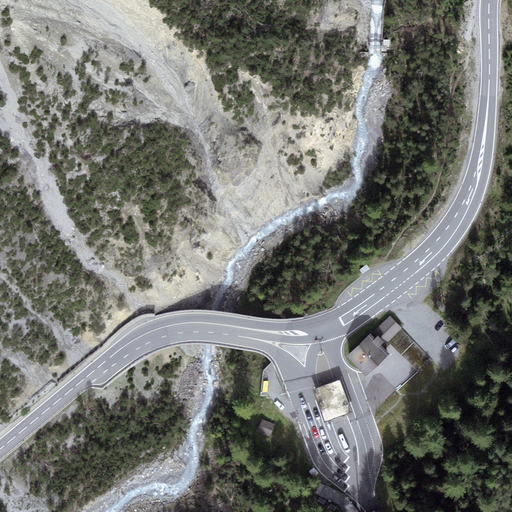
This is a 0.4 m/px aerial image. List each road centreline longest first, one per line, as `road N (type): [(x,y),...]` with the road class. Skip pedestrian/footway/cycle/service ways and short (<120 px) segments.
road 1 (primary): [(325,330),(432,252),(469,203),(483,148),(492,0)]
road 2 (primary): [(0,449),(129,345),(174,328),(235,329)]
road 3 (secondary): [(362,483),(367,440),(325,330)]
